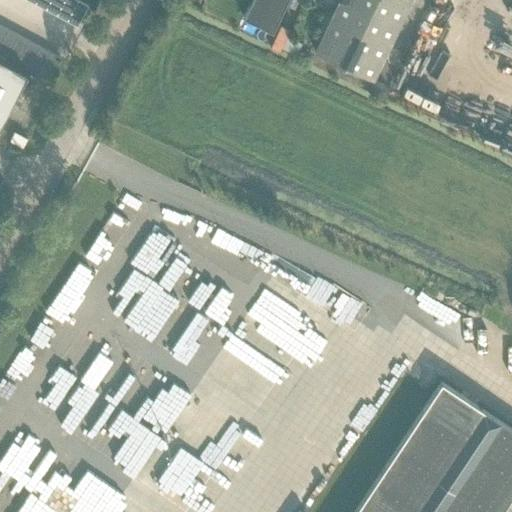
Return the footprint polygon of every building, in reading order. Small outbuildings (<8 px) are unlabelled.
[(49,0),(36,0),(34,3),(45,9),(49,0)] [(63,0),(49,0),(45,9),(56,15),(63,0)] [(77,0),(63,0),(56,15),(66,20),(77,0)] [(88,5),(78,0),(77,0),(66,20),(77,26),(88,5)] [(249,0),(242,16),(271,31),(285,0),(249,0)] [(338,0),(314,51),(372,78),(410,0),(338,0)] [(435,0),(427,20),(445,28),(457,0),(435,0)] [(7,29),(0,42),(0,52),(6,56),(18,34),(7,29)] [(18,34),(6,56),(17,61),(28,40),(18,34)] [(28,40),(17,61),(28,67),(39,46),(28,40)] [(39,46),(28,67),(38,73),(49,51),(39,46)] [(49,51),(38,73),(49,78),(60,57),(49,51)] [(0,124),(27,74),(0,59),(0,124)] [(373,78),(367,91),(379,97),(385,85),(373,78)] [(9,140),(22,146),(26,137),(14,131),(9,140)] [(209,375),(259,387),(266,378),(273,380),(276,365),(283,367),(302,342),(294,373),(311,350),(305,345),(310,339),(313,324),(262,286),(255,285),(240,274),(195,334),(192,348),(202,355),(195,365),(209,375)] [(200,455),(228,408),(174,376),(170,379),(163,367),(137,352),(131,357),(125,348),(98,366),(89,381),(82,376),(76,368),(61,393),(64,391),(51,413),(57,421),(81,435),(89,430),(99,436),(110,428),(126,438),(138,417),(174,437),(163,456),(136,474),(152,483),(171,471),(185,446),(200,455)] [(499,511),(511,493),(511,428),(440,381),(353,511),(499,511)]
